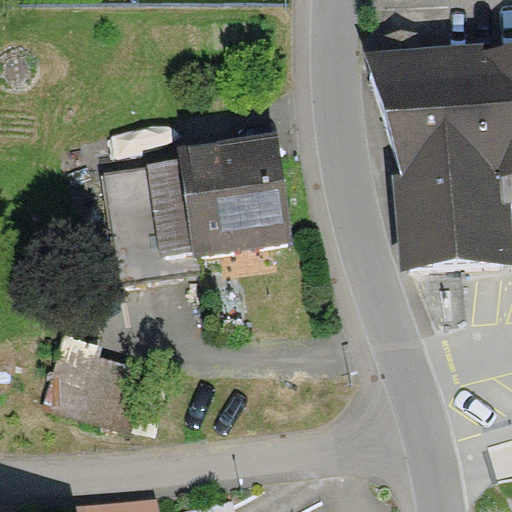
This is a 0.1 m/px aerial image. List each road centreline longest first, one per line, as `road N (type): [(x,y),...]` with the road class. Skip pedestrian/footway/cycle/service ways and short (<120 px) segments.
road 1 (residential): [(338,0),(344,150),(360,232),(429,444)]
road 2 (residential): [(429,444),(116,478),(0,480)]
